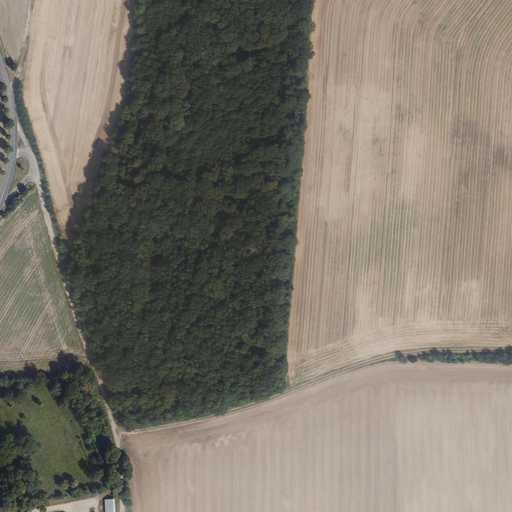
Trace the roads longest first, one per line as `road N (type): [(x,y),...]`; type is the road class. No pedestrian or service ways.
road 1 (track): [(118,435),(427,351),(511,353)]
road 2 (track): [(38,183),(118,435)]
road 3 (secondary): [(0,64),(14,130),(0,203)]
